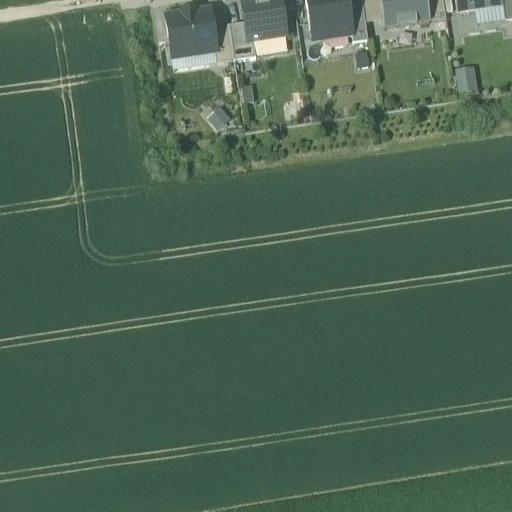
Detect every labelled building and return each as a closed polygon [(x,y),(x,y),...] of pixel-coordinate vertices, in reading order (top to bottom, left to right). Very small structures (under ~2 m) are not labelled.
[(281,0),(242,6),(245,26),(248,45),(253,44),(286,39),(281,0)] [(348,0),(304,0),(312,45),(354,39),(350,11),(348,0)] [(378,0),(368,0),(362,1),(363,9),(366,32),(383,29),(378,0)] [(378,0),(383,29),(383,32),(429,26),(425,0),(378,0)] [(442,0),(425,0),(429,26),(446,23),(442,0)] [(454,0),(456,14),(502,8),(501,0),(454,0)] [(511,0),(501,0),(502,8),(505,23),(511,22),(511,0)] [(363,9),(350,11),(354,39),(355,46),(368,45),(366,32),(363,9)] [(209,11),(166,18),(172,60),(215,54),(212,31),(209,11)] [(245,26),(228,29),(233,64),(256,61),(253,44),(248,45),(245,26)] [(228,29),(212,31),(215,54),(217,66),(233,64),(228,29)] [(454,72),(458,95),(477,92),(473,69),(454,72)] [(216,132),(230,122),(222,109),(208,119),(216,132)]
